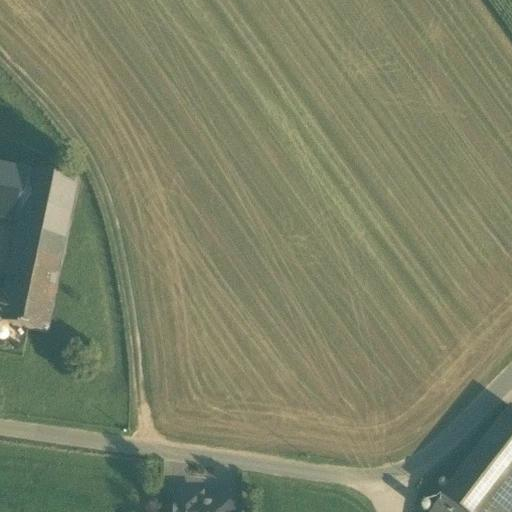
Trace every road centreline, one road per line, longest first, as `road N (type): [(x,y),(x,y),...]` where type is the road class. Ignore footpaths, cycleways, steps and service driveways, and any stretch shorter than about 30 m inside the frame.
road 1 (residential): [(511,373),(428,458),(387,484),(0,429)]
road 2 (track): [(0,59),(81,149),(117,232),(134,341),(134,448)]
